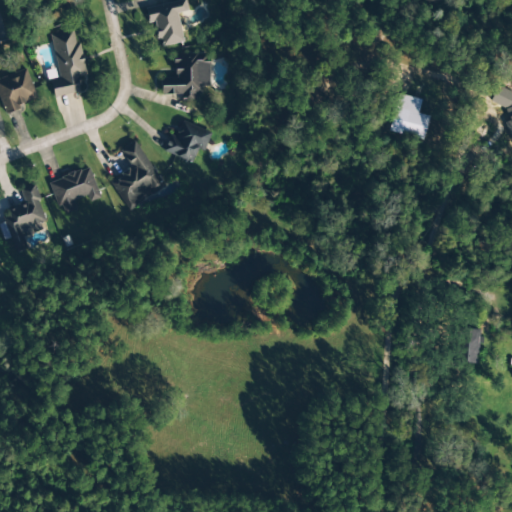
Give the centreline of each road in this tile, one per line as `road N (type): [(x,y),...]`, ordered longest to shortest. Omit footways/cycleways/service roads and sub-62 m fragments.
road 1 (residential): [(0,160),(99,120),(117,104),(123,82),(106,0)]
road 2 (residential): [(336,511),(349,287)]
